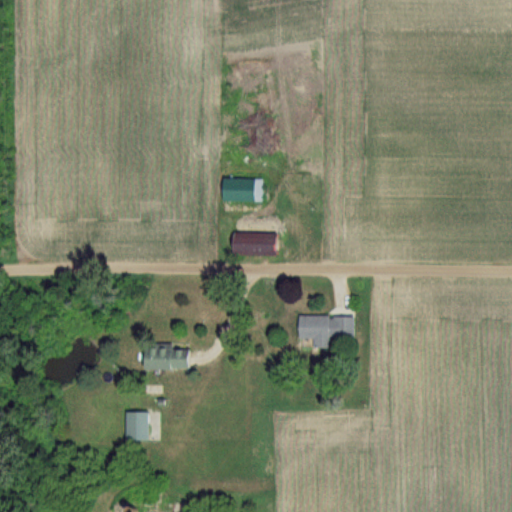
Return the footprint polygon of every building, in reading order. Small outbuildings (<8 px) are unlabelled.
[(262,200),(262,177),(218,177),(218,200),(262,200)] [(273,232),(226,232),(226,254),(273,254),(273,232)] [(352,337),(353,316),(295,315),(294,339),(310,339),(310,347),(328,348),(328,336),(352,337)] [(147,369),(186,369),(186,347),(147,347),(147,369)] [(128,412),(128,440),(155,440),(155,412),(128,412)]
